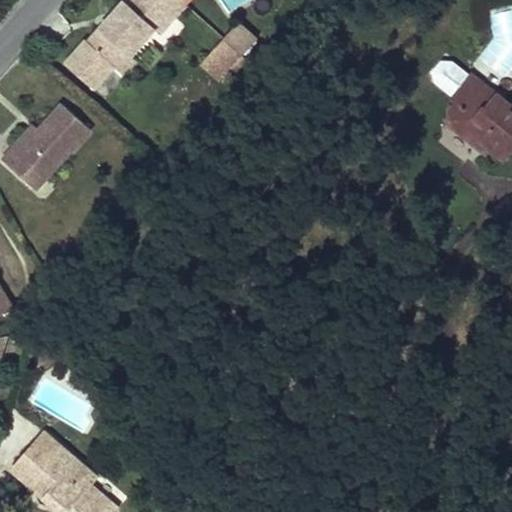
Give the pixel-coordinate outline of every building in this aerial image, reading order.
[(160,33),(173,19),(151,0),(124,0),(109,17),(115,22),(106,32),(101,27),(87,42),(115,66),(127,53),(131,56),(155,28),(160,33)] [(106,32),(115,22),(109,17),(101,27),(106,32)] [(242,55),(256,39),(237,23),(224,38),(242,55)] [(229,70),(242,55),(224,38),(210,53),(229,70)] [(229,70),(210,53),(201,63),(220,80),(229,70)] [(511,149),(511,105),(503,99),(497,94),(472,74),(471,75),(453,60),(442,60),(432,71),(436,82),(455,97),(453,98),(458,102),(451,111),(452,124),(478,146),(482,141),(490,147),(504,158),(510,150),(511,149)] [(47,178),(91,129),(62,103),(20,151),(14,146),(2,158),(23,177),(33,166),(47,178)] [(20,151),(39,129),(33,124),(14,146),(20,151)] [(490,147),(482,141),(478,146),(486,152),(490,147)] [(47,178),(33,166),(23,177),(37,189),(47,178)] [(15,306),(0,282),(0,311),(2,314),(14,308),(15,306)] [(0,354),(2,357),(9,335),(0,337),(0,354)] [(38,364),(51,356),(43,345),(31,353),(38,364)] [(60,445),(45,431),(30,448),(38,448),(49,458),(60,445)] [(92,484),(98,477),(60,445),(49,458),(38,448),(30,448),(17,464),(48,491),(43,497),(58,510),(61,506),(67,511),(66,511),(114,511),(118,508),(92,484)] [(53,511),(66,511),(67,511),(61,506),(58,510),(43,497),(48,491),(17,464),(12,470),(27,483),(36,505),(50,510),(53,511)]
